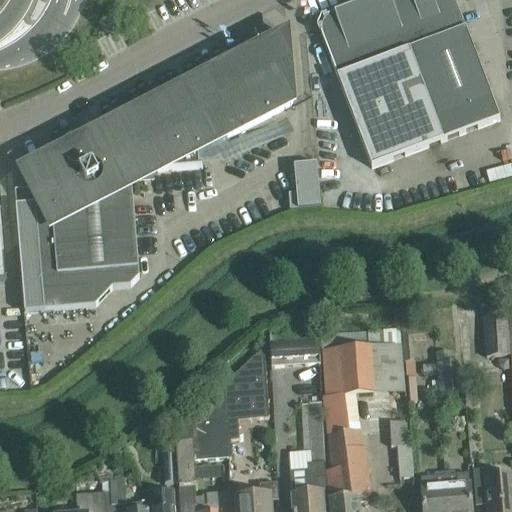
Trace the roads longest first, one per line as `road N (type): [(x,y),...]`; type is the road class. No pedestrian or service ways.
road 1 (track): [(0,488),(46,483),(98,457),(267,317),(467,289),(511,275)]
road 2 (unclassified): [(0,127),(259,0)]
